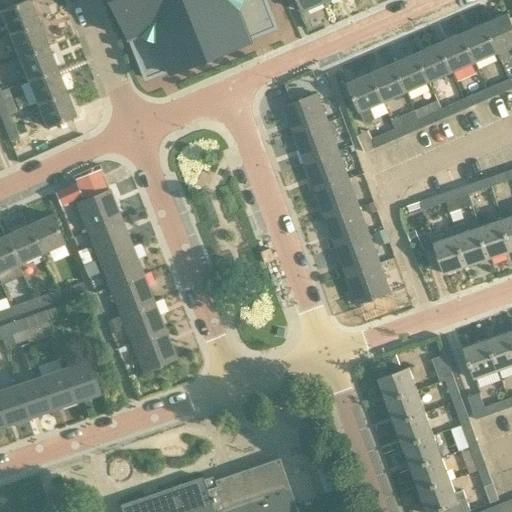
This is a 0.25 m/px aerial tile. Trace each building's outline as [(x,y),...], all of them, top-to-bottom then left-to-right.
[(0,14),(8,34),(37,22),(28,0),(23,0),(0,9),(0,14)] [(264,32),(276,27),(265,0),(113,0),(128,37),(129,37),(134,51),(138,49),(144,63),(140,64),(145,79),(157,74),(155,71),(169,65),(172,73),(251,42),(248,34),(263,28),(264,32)] [(326,0),(298,0),(303,11),(327,1),(326,0)] [(485,25),(497,53),(501,62),(511,57),(507,48),(511,46),(511,22),(509,15),(485,25)] [(8,34),(17,57),(46,45),(37,22),(8,34)] [(474,63),(497,53),(485,25),(462,35),(474,63)] [(474,63),(462,35),(439,44),(451,72),(474,63)] [(416,54),(428,82),(451,72),(439,44),(416,54)] [(46,45),(17,57),(26,80),(55,68),(46,45)] [(394,64),(406,92),(428,82),(416,54),(394,64)] [(371,74),(383,102),(406,92),(394,64),(371,74)] [(55,68),(26,80),(35,103),(64,91),(55,68)] [(370,107),(383,102),(371,74),(347,84),(359,112),(360,112),(364,123),(375,119),(370,107)] [(511,88),(508,80),(486,89),(489,98),(511,88)] [(0,89),(0,116),(8,113),(15,110),(6,87),(0,89)] [(486,89),(463,99),(467,108),(489,98),(486,89)] [(73,115),(64,91),(35,103),(44,126),(73,115)] [(440,109),(444,118),(467,108),(463,99),(460,92),(437,102),(440,109)] [(283,106),(293,135),(327,123),(316,94),(283,106)] [(413,110),(421,128),(444,118),(440,109),(418,119),(413,110)] [(395,129),(394,129),(398,138),(421,128),(413,110),(391,120),(395,129)] [(18,138),(8,113),(0,116),(9,141),(18,138)] [(304,164),(338,151),(327,123),(293,135),(304,164)] [(398,138),(394,129),(372,139),(376,148),(398,138)] [(304,164),(314,192),(348,180),(338,151),(304,164)] [(503,172),(488,178),(491,186),(506,181),(503,172)] [(348,180),(314,192),(325,220),(358,208),(348,180)] [(481,180),(465,186),(468,194),(484,188),(481,180)] [(456,198),(460,209),(472,205),(468,194),(465,186),(442,193),(445,202),(456,198)] [(86,231),(119,218),(108,189),(75,202),(86,231)] [(423,209),(438,204),(435,196),(420,201),(423,209)] [(375,202),(365,206),(368,213),(377,210),(375,202)] [(358,208),(325,220),(335,249),(369,236),(358,208)] [(26,223),(39,252),(62,241),(49,213),(26,223)] [(511,214),(502,218),(511,247),(511,214)] [(86,231),(97,259),(130,246),(119,218),(86,231)] [(457,234),(468,267),(491,259),(476,218),(466,222),(469,230),(457,234)] [(511,251),(511,247),(502,218),(480,226),(477,218),(476,218),(491,259),(511,251)] [(3,234),(16,262),(39,252),(26,223),(3,234)] [(468,267),(457,234),(454,235),(451,227),(444,229),(447,238),(433,242),(444,275),(468,267)] [(376,234),(380,246),(389,242),(385,230),(376,234)] [(411,245),(418,242),(414,232),(407,235),(411,245)] [(0,235),(0,269),(16,262),(3,234),(0,235)] [(346,277),(379,265),(369,236),(335,249),(346,277)] [(130,246),(97,259),(108,287),(141,274),(130,246)] [(78,251),(83,264),(90,261),(85,248),(78,251)] [(90,261),(83,264),(87,275),(97,272),(92,261),(90,261)] [(390,294),(379,265),(346,277),(356,306),(360,305),(382,297),(390,294)] [(141,274),(108,287),(119,315),(152,302),(141,274)] [(79,282),(56,290),(60,299),(83,292),(79,282)] [(60,299),(56,290),(33,299),(37,308),(60,299)] [(382,297),(360,305),(366,321),(388,313),(382,297)] [(37,308),(33,299),(9,307),(13,316),(37,308)] [(152,302),(119,315),(130,343),(163,330),(152,302)] [(65,303),(42,311),(46,323),(69,315),(65,303)] [(0,320),(13,316),(9,307),(0,309),(0,320)] [(46,323),(42,311),(19,319),(27,343),(50,335),(46,323)] [(115,318),(106,322),(110,333),(120,330),(115,318)] [(27,343),(19,319),(0,325),(0,338),(1,339),(3,346),(17,341),(25,363),(33,360),(27,343)] [(174,359),(163,330),(130,343),(141,371),(174,359)] [(511,342),(508,332),(486,340),(498,373),(511,367),(511,342)] [(498,373),(486,340),(463,349),(474,381),(498,373)] [(445,381),(445,382),(454,378),(445,354),(431,359),(440,382),(445,381)] [(63,370),(74,402),(98,394),(87,361),(63,370)] [(387,403),(418,392),(409,369),(378,380),(387,403)] [(39,378),(51,410),(74,402),(63,370),(39,378)] [(16,386),(28,418),(51,410),(39,378),(16,386)] [(453,402),(462,399),(454,378),(445,382),(453,402)] [(0,391),(0,413),(4,426),(28,418),(16,386),(0,391)] [(395,426),(426,415),(418,392),(387,403),(395,426)] [(475,419),(487,415),(479,393),(467,397),(475,419)] [(462,401),(462,399),(453,402),(433,410),(435,415),(440,412),(441,416),(449,414),(451,420),(459,417),(462,427),(471,424),(462,401)] [(507,399),(493,404),(496,412),(510,407),(507,399)] [(395,426),(403,449),(434,437),(426,415),(395,426)] [(471,424),(462,427),(470,450),(479,446),(471,424)] [(434,437),(403,449),(412,471),(443,460),(434,437)] [(479,446),(470,450),(478,472),(487,469),(479,446)] [(443,460),(412,471),(420,494),(451,482),(443,460)] [(279,465),(280,466),(249,477),(248,473),(246,473),(247,475),(217,485),(216,481),(214,481),(216,486),(205,489),(201,477),(119,505),(121,511),(296,511),(280,464),(279,465)] [(493,484),(487,469),(478,472),(490,503),(499,500),(493,484)] [(426,511),(468,511),(470,511),(463,491),(455,494),(451,482),(420,494),(426,511)] [(511,511),(511,499),(499,504),(502,511),(511,511)]
